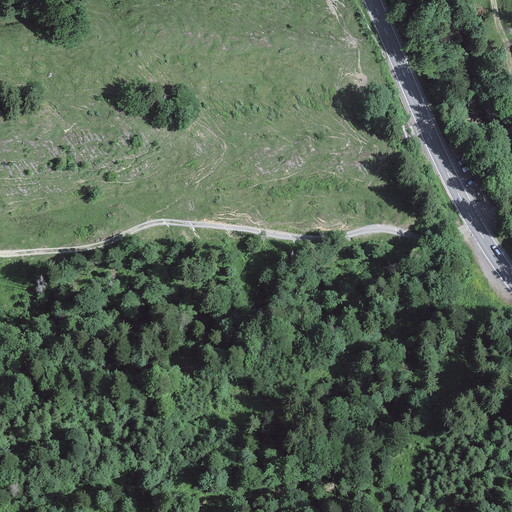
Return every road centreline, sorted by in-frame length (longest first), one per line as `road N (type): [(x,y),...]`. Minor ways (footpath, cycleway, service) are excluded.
road 1 (track): [(511,211),(469,230),(424,237),(372,228),(299,238),(153,222),(77,251),(0,250)]
road 2 (secondary): [(372,0),(444,168),(511,280)]
